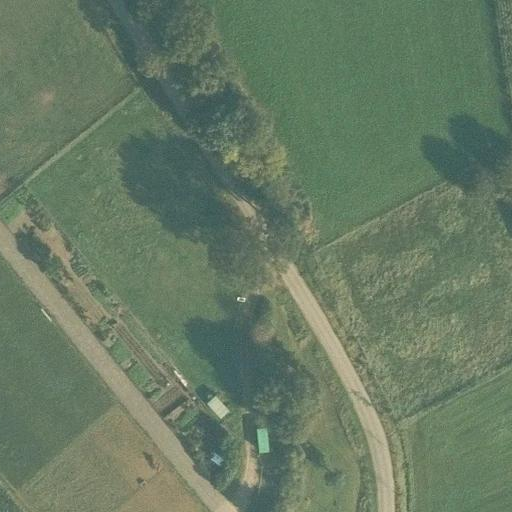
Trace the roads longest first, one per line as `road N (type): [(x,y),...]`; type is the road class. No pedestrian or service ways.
road 1 (unclassified): [(389,511),(388,457),(365,390),(115,0)]
road 2 (unclassified): [(231,511),(0,229)]
road 3 (track): [(250,511),(261,439),(257,318),(288,269)]
